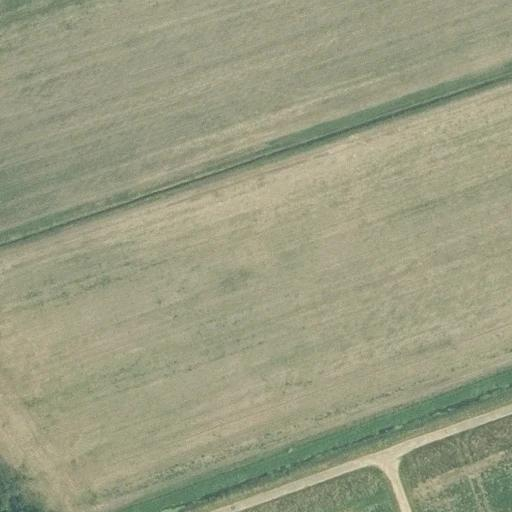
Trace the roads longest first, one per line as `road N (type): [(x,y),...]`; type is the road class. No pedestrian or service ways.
road 1 (unclassified): [(390,459),(243,511)]
road 2 (unclassified): [(390,459),(511,414)]
